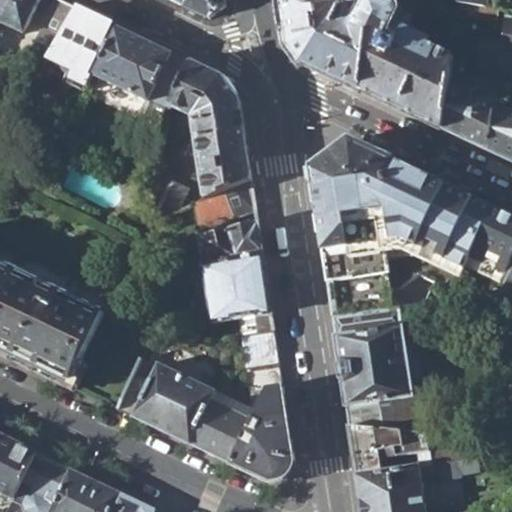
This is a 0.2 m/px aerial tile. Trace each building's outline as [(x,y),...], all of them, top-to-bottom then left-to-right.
[(0,0),(0,19),(24,31),(39,0),(0,0)] [(55,0),(36,38),(52,46),(75,5),(63,0),(55,0)] [(185,0),(185,5),(211,17),(227,4),(226,0),(185,0)] [(306,65),(444,130),(450,94),(454,57),(404,33),(408,21),(399,17),(403,10),(401,4),(392,0),(370,0),(364,13),(335,0),(285,0),(292,45),(306,65)] [(461,0),(460,13),(490,15),(492,0),(461,0)] [(67,81),(84,91),(92,75),(116,25),(75,5),(52,46),(49,52),(74,66),(67,81)] [(500,17),(490,15),(460,13),(458,28),(498,31),(500,17)] [(149,98),(167,107),(168,105),(190,61),(116,25),(92,75),(147,101),(149,98)] [(504,50),(503,56),(511,56),(511,40),(505,40),(504,50)] [(444,130),(491,152),(497,113),(498,100),(500,85),(503,56),(504,50),(483,47),(478,98),(450,94),(444,130)] [(491,152),(511,162),(511,56),(503,56),(500,85),(511,85),(511,114),(497,113),(491,152)] [(197,138),(206,199),(252,179),(241,99),(222,76),(190,61),(168,105),(191,115),(193,119),(192,121),(195,137),(195,138),(197,138)] [(311,170),(313,186),(386,175),(394,159),(351,139),(311,170)] [(511,215),(394,159),(386,175),(313,186),(328,280),(390,270),(385,239),(403,236),(465,266),(470,254),(506,273),(511,258),(511,215)] [(152,210),(165,217),(177,213),(188,189),(173,181),(175,176),(155,166),(147,184),(152,210)] [(196,204),(201,226),(257,214),(252,179),(206,199),(196,204)] [(239,317),(243,335),(275,331),(259,223),(203,236),(207,264),(204,265),(212,321),(239,317)] [(0,345),(69,379),(104,308),(0,257),(0,345)] [(511,292),(511,258),(506,273),(498,295),(511,292)] [(329,292),(334,319),(352,317),(347,290),(329,292)] [(334,319),(350,428),(418,434),(404,329),(412,326),(408,309),(352,317),(334,319)] [(241,336),(247,369),(279,364),(275,331),(243,335),(241,336)] [(118,410),(190,443),(210,401),(215,389),(158,362),(156,365),(142,359),(118,410)] [(279,364),(247,369),(251,392),(266,389),(283,387),(279,364)] [(233,464),(275,485),(294,460),(283,387),(266,389),(252,422),(233,464)] [(233,464),(252,422),(210,401),(190,443),(233,464)] [(350,428),(357,477),(419,468),(434,466),(457,463),(467,460),(465,445),(437,449),(436,436),(418,434),(350,428)] [(0,490),(14,497),(18,486),(34,452),(0,435),(0,490)] [(154,511),(155,510),(34,452),(18,486),(14,497),(12,500),(19,504),(24,511),(25,511),(154,511)] [(460,478),(457,463),(434,466),(435,477),(441,475),(442,481),(460,478)] [(419,479),(435,477),(434,466),(419,468),(419,479)] [(362,511),(423,511),(419,479),(419,468),(357,477),(362,511)]
